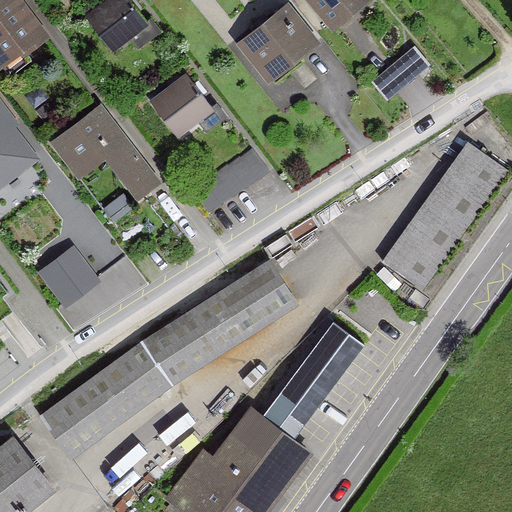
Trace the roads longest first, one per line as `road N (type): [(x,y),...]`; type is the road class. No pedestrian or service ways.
road 1 (residential): [(0,411),(77,352),(511,77)]
road 2 (primary): [(317,511),(511,238)]
